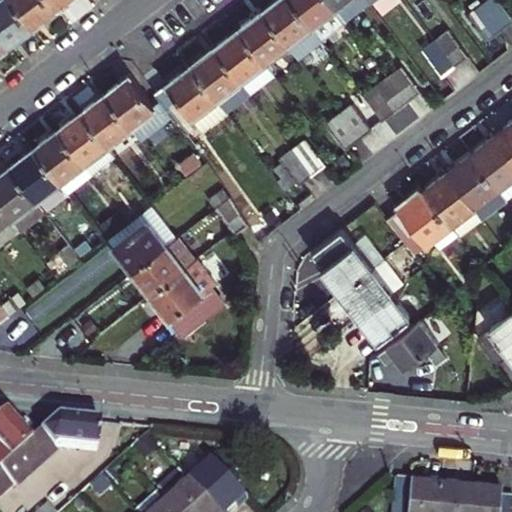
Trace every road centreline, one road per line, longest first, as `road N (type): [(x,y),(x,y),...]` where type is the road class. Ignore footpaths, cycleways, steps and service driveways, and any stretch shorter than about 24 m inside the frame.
road 1 (residential): [(258,411),(280,243),(511,62)]
road 2 (tertiary): [(0,386),(258,411)]
road 3 (residential): [(0,115),(148,0)]
road 4 (tertiary): [(330,418),(511,437)]
